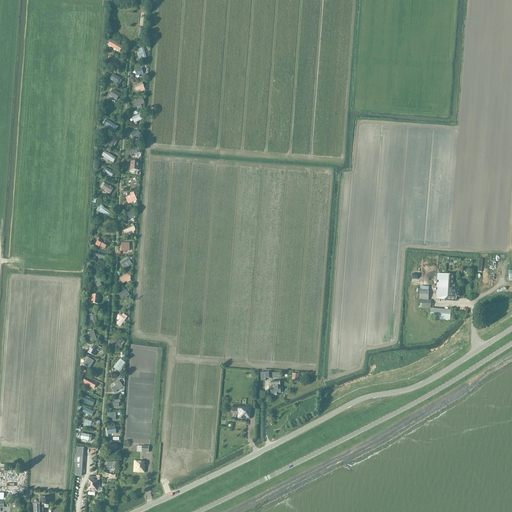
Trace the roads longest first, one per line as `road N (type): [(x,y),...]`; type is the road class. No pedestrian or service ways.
road 1 (tertiary): [(511,328),(423,383),(361,398),(135,511)]
road 2 (tertiary): [(196,511),(397,412),(511,342)]
